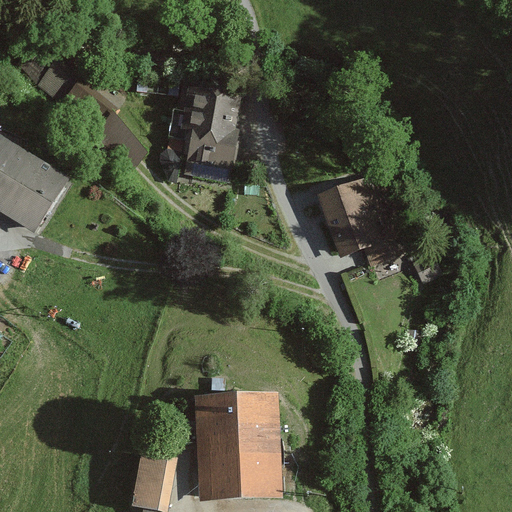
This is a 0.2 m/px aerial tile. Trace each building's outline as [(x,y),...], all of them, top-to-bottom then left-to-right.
[(35,90),(98,137),(116,113),(53,66),(35,90)] [(184,173),(231,180),(242,103),(184,95),(178,135),(190,137),(184,173)] [(67,180),(0,138),(0,216),(32,237),(67,180)] [(378,180),(318,200),(339,263),(364,254),(370,272),(405,261),(378,180)] [(196,404),(199,506),(280,504),(277,402),(196,404)] [(132,511),(168,511),(177,460),(142,454),(132,511)]
